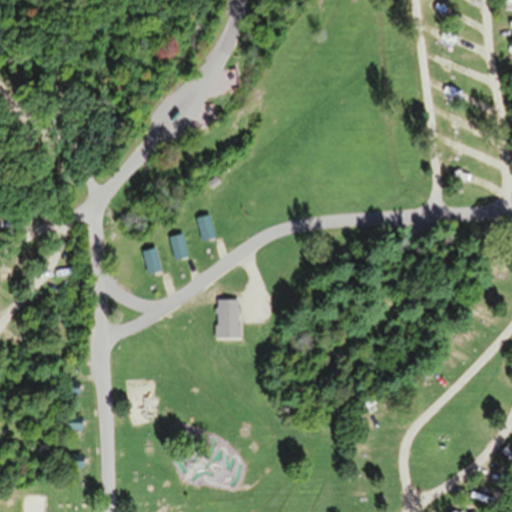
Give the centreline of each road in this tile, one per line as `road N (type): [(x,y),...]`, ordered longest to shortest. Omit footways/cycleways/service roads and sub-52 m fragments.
road 1 (residential): [(105,333),(110,511),(420,505),(483,464),(511,423)]
road 2 (residential): [(511,213),(281,232),(142,323),(105,333)]
road 3 (residential): [(105,333),(96,222),(102,200),(222,58),(242,0)]
